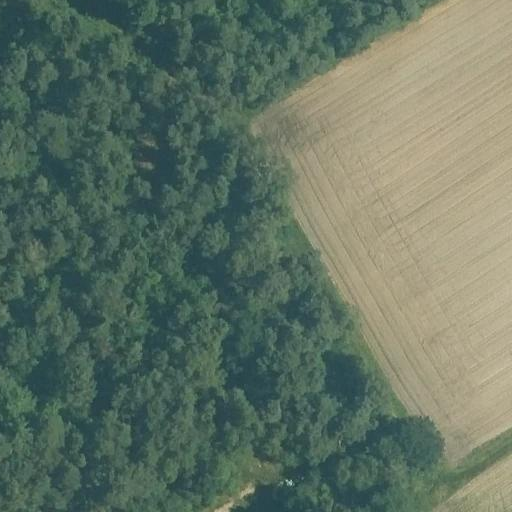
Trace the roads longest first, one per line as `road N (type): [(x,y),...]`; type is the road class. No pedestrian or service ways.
road 1 (track): [(414,505),(407,458),(213,105),(27,0)]
road 2 (track): [(48,511),(53,500),(183,452),(348,449),(407,458)]
